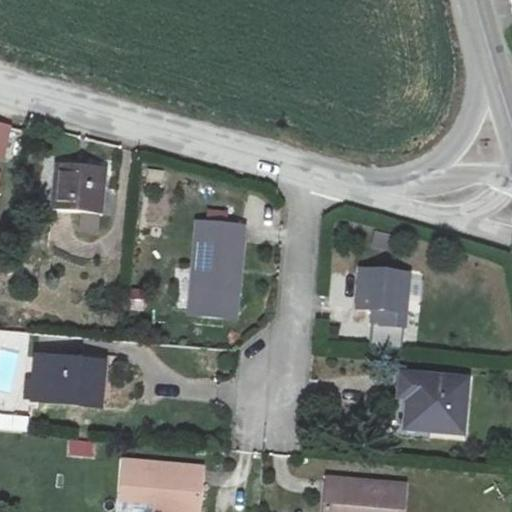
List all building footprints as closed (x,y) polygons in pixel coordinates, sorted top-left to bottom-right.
[(12,128),(0,124),(0,161),(2,162),(12,128)] [(102,168),(52,166),(50,214),(100,216),(102,168)] [(230,270),(238,270),(242,228),(197,222),(189,290),(228,294),(230,270)] [(235,295),(238,270),(230,270),(228,294),(235,295)] [(408,276),(358,273),(357,310),(367,310),(366,324),(405,327),(408,276)] [(0,391),(11,392),(11,357),(0,356),(0,391)] [(102,363),(35,358),(33,404),(73,407),(74,396),(100,398),(102,363)] [(461,380),(396,375),(394,400),(405,401),(402,431),(458,435),(461,380)] [(0,431),(27,435),(29,417),(0,413),(0,431)] [(68,455),(93,457),(94,443),(69,441),(68,455)] [(158,505),(193,508),(196,473),(118,467),(116,495),(159,499),(158,505)] [(322,484),(319,511),(396,511),(398,490),(322,484)]
